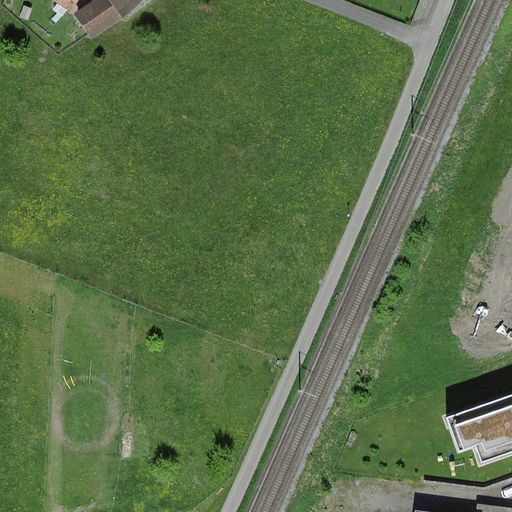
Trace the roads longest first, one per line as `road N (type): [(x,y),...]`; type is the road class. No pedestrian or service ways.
road 1 (unclassified): [(447,0),(229,511)]
road 2 (track): [(430,43),(317,0)]
